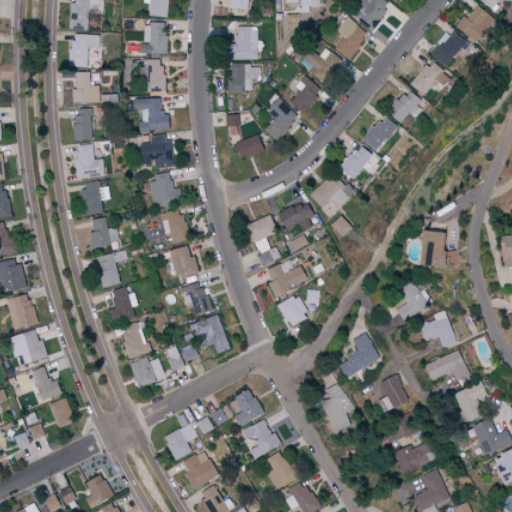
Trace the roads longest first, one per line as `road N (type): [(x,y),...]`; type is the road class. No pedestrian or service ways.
road 1 (residential): [(356,511),(271,356),(244,282),(217,191),(199,0)]
road 2 (tertiary): [(183,511),(132,424),(87,308),(56,156),(51,0)]
road 3 (tertiary): [(25,0),(24,112),(43,253),(109,435),(151,511)]
road 4 (residential): [(217,191),(297,166),(439,0)]
road 5 (residential): [(0,489),(271,356)]
road 6 (residential): [(511,134),(474,226),(493,330),(511,362)]
road 7 (residential): [(291,391),(383,244)]
